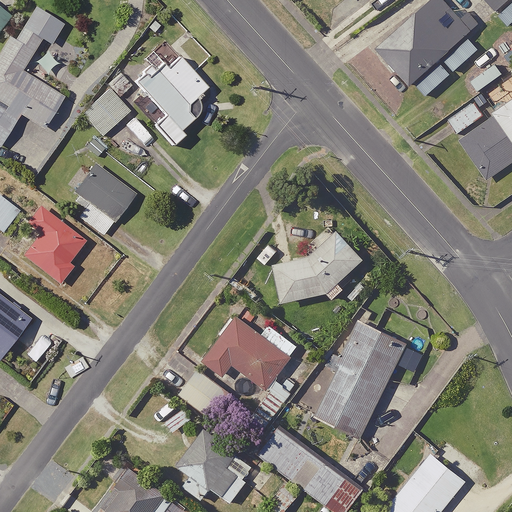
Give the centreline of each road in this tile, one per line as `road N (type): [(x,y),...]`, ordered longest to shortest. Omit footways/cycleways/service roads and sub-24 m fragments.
road 1 (residential): [(312,91),(0,507)]
road 2 (tertiary): [(312,91),(480,281)]
road 3 (tertiary): [(228,0),(312,91)]
